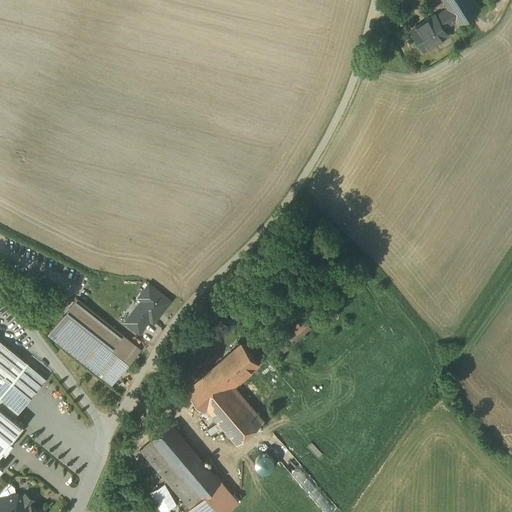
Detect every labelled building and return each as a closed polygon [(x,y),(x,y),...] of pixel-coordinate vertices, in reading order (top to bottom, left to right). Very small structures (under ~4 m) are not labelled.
[(440,0),(446,9),(456,25),(460,33),(485,19),(473,0),(440,0)] [(446,9),(411,30),(425,53),(451,38),(447,31),(456,25),(446,9)] [(171,299),(149,282),(141,292),(146,297),(133,313),(132,312),(125,320),(140,331),(146,323),(144,322),(148,317),(152,320),(157,314),(156,313),(159,310),(161,311),(171,299)] [(140,347),(77,296),(49,332),(112,382),(140,347)] [(314,331),(303,318),(288,331),(299,343),(314,331)] [(0,433),(14,417),(13,417),(0,405),(0,395),(27,362),(0,339),(0,433)] [(259,364),(241,343),(188,389),(188,390),(187,390),(205,411),(207,408),(236,443),(263,420),(234,385),(259,364)] [(27,362),(0,395),(0,405),(13,417),(46,377),(27,362)] [(14,417),(0,433),(0,469),(4,465),(0,462),(0,452),(4,448),(6,450),(14,440),(12,438),(24,424),(15,416),(14,417)] [(224,511),(238,500),(171,422),(140,448),(190,507),(194,511),(224,511)] [(0,496),(0,501),(2,511),(43,511),(44,511),(31,502),(34,498),(25,492),(23,496),(18,493),(16,493),(15,485),(9,481),(10,480),(9,479),(0,491),(0,493),(1,497),(0,496)]
